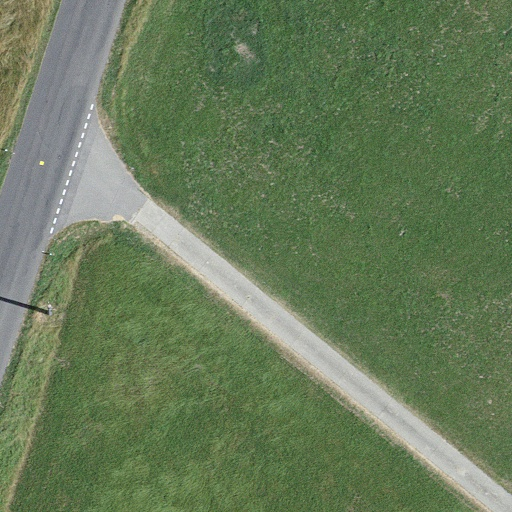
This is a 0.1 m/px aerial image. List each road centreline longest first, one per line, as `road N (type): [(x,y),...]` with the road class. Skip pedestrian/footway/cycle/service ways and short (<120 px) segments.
road 1 (track): [(60,140),(511,509)]
road 2 (tertiary): [(102,0),(0,326)]
